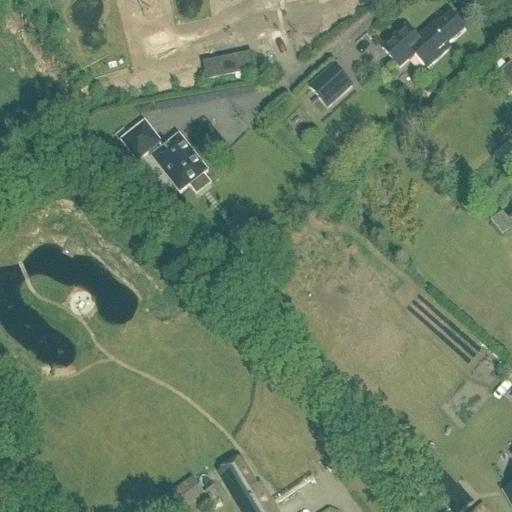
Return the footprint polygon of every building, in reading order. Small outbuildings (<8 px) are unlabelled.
[(464,32),(450,16),(439,26),(436,24),(416,42),(405,29),(381,51),(398,71),(413,58),(425,72),(450,51),(447,48),(464,32)] [(205,66),(208,82),(242,75),(239,59),(205,66)] [(327,110),(350,89),(333,69),(309,90),(327,110)] [(123,142),(121,143),(123,145),(137,163),(138,165),(139,164),(139,163),(149,155),(153,160),(152,160),(153,161),(154,161),(179,195),(180,196),(182,195),(207,175),(208,174),(207,173),(197,160),(191,152),(181,140),(181,139),(180,138),(178,139),(162,152),(159,148),(160,147),(162,146),(161,144),(146,126),(145,125),(144,126),(123,143),(123,142)] [(236,244),(222,256),(235,272),(249,261),(236,244)] [(256,482),(241,460),(217,475),(238,511),(277,511),(263,486),(262,485),(259,483),(257,482),(256,482)] [(204,495),(193,479),(153,507),(156,511),(202,511),(221,499),(214,489),(204,495)] [(511,490),(503,496),(511,510),(511,490)]
